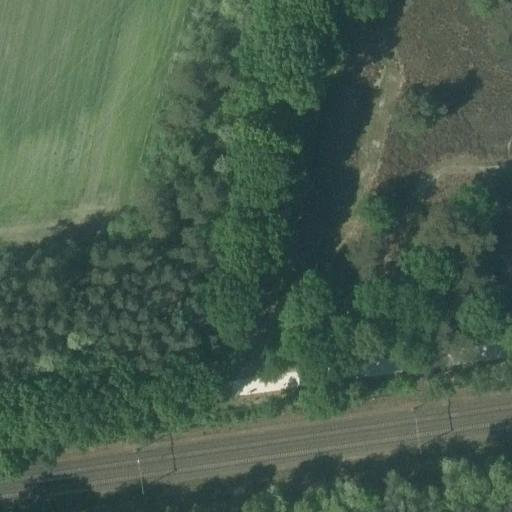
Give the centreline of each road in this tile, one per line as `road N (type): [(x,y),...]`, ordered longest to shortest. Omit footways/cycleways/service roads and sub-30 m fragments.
road 1 (unclassified): [(0,424),(227,391),(325,0)]
road 2 (track): [(237,354),(511,213)]
